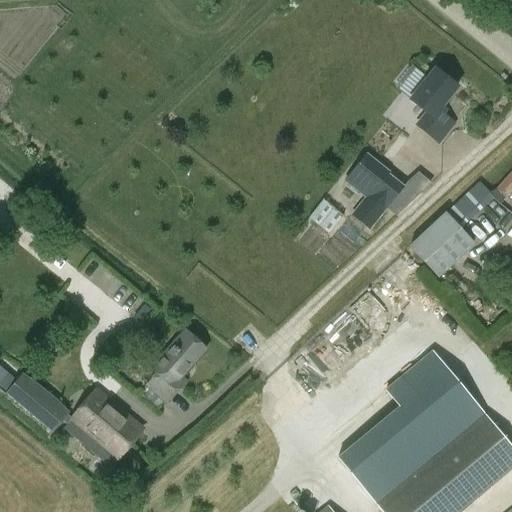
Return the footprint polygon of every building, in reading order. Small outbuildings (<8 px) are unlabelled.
[(441,113),(443,110),(440,108),(457,87),(434,68),(408,100),(425,113),(415,125),(437,143),(453,123),(441,113)] [(361,159),(345,179),(366,196),(352,215),(367,228),(382,209),(383,209),(399,189),(361,159)] [(511,171),(493,191),(490,188),(473,206),(484,216),(480,221),(501,239),(505,235),(511,241),(511,208),(503,200),(511,189),(511,171)] [(323,196),(309,218),(333,234),(347,211),(323,196)] [(146,386),(164,402),(165,404),(177,391),(172,386),(205,349),(184,331),(151,368),(157,373),(146,386)] [(337,458),(376,504),(483,415),(431,352),(385,391),(399,407),(337,458)] [(21,377),(6,396),(52,434),(62,422),(67,416),(68,415),(57,407),(48,417),(30,402),(39,391),(21,377)] [(67,416),(62,422),(67,426),(64,430),(98,458),(104,450),(115,459),(108,467),(110,468),(117,461),(143,430),(96,391),(72,420),(67,416)] [(382,511),(458,511),(511,468),(511,449),(484,415),(376,505),(382,511)]
